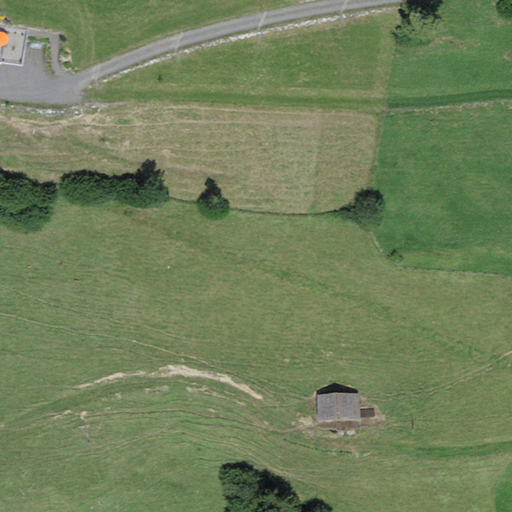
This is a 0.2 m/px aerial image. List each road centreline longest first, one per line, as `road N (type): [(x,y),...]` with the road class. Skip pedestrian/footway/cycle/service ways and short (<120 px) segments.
road 1 (track): [(0,166),(137,212),(511,364)]
road 2 (track): [(511,445),(426,454),(323,444),(232,395),(172,382),(104,389),(0,431)]
road 3 (track): [(60,90),(421,102),(511,95)]
road 4 (track): [(0,133),(40,128),(188,171),(233,174)]
